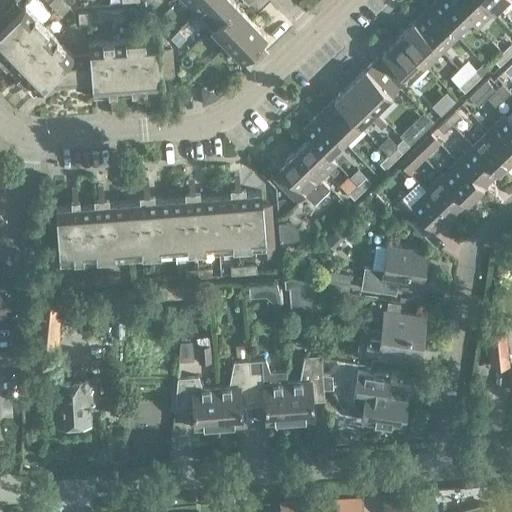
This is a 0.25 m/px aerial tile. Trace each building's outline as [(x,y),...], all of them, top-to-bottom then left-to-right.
[(54,9),(63,0),(62,0),(50,0),(48,3),(54,9)] [(63,0),(54,9),(60,16),(69,7),(63,0)] [(182,0),(195,13),(208,0),(182,0)] [(208,0),(195,13),(210,29),(235,4),(230,0),(208,0)] [(435,0),(428,7),(454,34),(469,19),(451,0),(435,0)] [(481,0),(451,0),(469,19),(477,27),(492,12),(481,0)] [(481,0),(492,12),(504,0),(481,0)] [(0,51),(5,57),(40,22),(24,5),(21,8),(15,2),(0,16),(0,51)] [(210,29),(225,44),(250,20),(235,4),(210,29)] [(438,49),(454,34),(428,7),(412,22),(438,49)] [(109,10),(110,19),(122,18),(122,9),(109,10)] [(110,19),(109,10),(96,11),(96,20),(110,19)] [(86,12),(77,13),(78,26),(87,25),(86,12)] [(266,36),(250,20),(225,44),(249,69),(267,51),(259,43),(266,36)] [(20,73),(56,39),(40,22),(5,57),(20,73)] [(412,22),(397,37),(423,64),(426,68),(433,62),(429,58),(438,49),(412,22)] [(178,45),(183,39),(183,34),(178,29),(170,37),(178,45)] [(157,36),(134,38),(137,87),(161,85),(161,82),(173,81),(170,47),(158,48),(157,36)] [(381,53),(373,61),(398,87),(407,79),(423,64),(397,37),(381,52),(381,53)] [(111,39),(115,89),(137,87),(134,38),(111,39)] [(37,90),(41,86),(72,56),(56,39),(20,73),(37,90)] [(87,41),(88,55),(91,85),(91,90),(115,89),(111,39),(87,41)] [(501,51),(507,57),(511,52),(511,45),(510,43),(501,51)] [(507,57),(501,51),(492,60),(498,66),(507,57)] [(54,88),(91,85),(88,55),(72,56),(41,86),(48,93),(54,88)] [(365,68),(348,84),(374,110),(390,95),(398,87),(373,61),(365,68)] [(511,72),(511,62),(503,70),(508,76),(511,72)] [(466,77),(472,84),(480,75),(475,69),(466,77)] [(472,84),(466,77),(457,86),(463,92),(472,84)] [(476,88),(485,98),(494,89),(485,79),(476,88)] [(372,120),(378,115),(374,110),(348,84),(333,99),(359,125),(368,116),(372,120)] [(485,98),(476,88),(467,96),(477,106),(485,98)] [(445,91),(431,104),(440,114),(455,100),(445,91)] [(333,99),(317,114),(343,140),(359,125),(333,99)] [(445,118),(451,124),(459,116),(454,109),(445,118)] [(328,155),(343,140),(317,114),(302,129),(309,137),(328,155)] [(503,114),(487,130),(511,156),(511,125),(510,123),(511,122),(505,116),(503,114)] [(451,124),(445,118),(436,126),(442,132),(451,124)] [(497,172),(511,157),(511,156),(487,130),(472,145),(497,172)] [(420,154),(423,157),(439,142),(430,132),(414,148),(420,154)] [(336,163),(328,155),(309,137),(294,152),(320,178),(336,163)] [(482,187),(497,172),(472,145),(456,160),(482,187)] [(386,154),(392,160),(401,152),(395,146),(386,154)] [(398,163),(408,172),(423,157),(420,154),(414,148),(398,163)] [(269,175),(286,193),(295,202),(304,194),(313,203),(329,187),(320,178),(294,152),(278,167),(269,175)] [(392,160),(386,154),(378,163),(384,169),(392,160)] [(456,160),(440,175),(466,202),(482,187),(456,160)] [(440,175),(424,190),(451,217),(466,202),(440,175)] [(355,184),(361,190),(370,182),(364,176),(355,184)] [(361,190),(355,184),(347,193),(353,199),(361,190)] [(435,232),(451,217),(424,190),(409,205),(400,196),(392,205),(405,218),(422,235),(430,227),(435,232)] [(260,191),(237,193),(241,245),(264,243),(265,256),(274,255),(270,204),(261,205),(260,191)] [(237,193),(214,195),(218,246),(241,245),(237,193)] [(214,195),(191,197),(195,248),(218,246),(214,195)] [(191,197),(169,198),(173,250),(195,248),(191,197)] [(169,198),(146,200),(150,252),(173,250),(169,198)] [(146,200),(123,202),(127,253),(150,252),(146,200)] [(123,202),(101,203),(105,255),(127,253),(123,202)] [(101,203),(78,205),(82,257),(105,255),(101,203)] [(58,259),(82,257),(78,205),(54,207),(55,221),(47,221),(51,272),(59,271),(58,259)] [(369,290),(395,294),(397,280),(420,284),(425,251),(386,245),(382,270),(373,268),(369,290)] [(242,265),(243,274),(256,273),(255,264),(242,265)] [(243,274),(242,265),(229,266),(230,275),(243,274)] [(197,269),(198,277),(211,276),(210,268),(197,269)] [(198,277),(197,269),(184,270),(185,278),(198,277)] [(347,290),(350,274),(330,271),(327,287),(347,290)] [(106,276),(107,284),(120,283),(119,275),(106,276)] [(107,284),(106,276),(93,277),(94,285),(107,284)] [(152,277),(153,286),(166,285),(165,276),(152,277)] [(70,278),(71,287),(84,286),(83,277),(70,278)] [(153,286),(152,277),(139,278),(140,287),(153,286)] [(71,287),(70,278),(57,279),(58,288),(71,287)] [(63,296),(63,313),(95,310),(93,294),(63,296)] [(318,305),(330,306),(331,295),(320,294),(318,305)] [(37,295),(33,343),(56,346),(61,297),(37,295)] [(424,316),(398,312),(399,303),(386,301),(385,310),(383,310),(380,331),(368,330),(364,354),(400,360),(402,345),(419,347),(424,316)] [(505,333),(487,335),(490,366),(508,364),(505,333)] [(210,361),(208,337),(195,338),(197,363),(210,361)] [(180,341),(179,349),(189,349),(188,341),(180,341)] [(298,380),(286,381),(289,421),(312,419),(311,393),(323,392),(322,389),(321,374),(320,354),(303,356),(298,380)] [(264,359),(248,360),(251,397),(263,396),(265,423),(289,421),(286,381),(273,382),(264,359)] [(324,359),(322,374),(321,374),(322,389),(332,388),(331,375),(330,375),(330,371),(335,368),(336,361),(324,359)] [(227,385),(214,386),(217,426),(241,424),(239,398),(251,397),(248,360),(232,361),(227,385)] [(385,375),(357,370),(352,400),(368,422),(402,427),(405,407),(399,398),(389,396),(383,388),(385,375)] [(193,428),(217,426),(214,386),(201,387),(197,376),(176,377),(174,403),(191,402),(193,428)] [(87,380),(54,383),(57,428),(90,425),(87,380)] [(123,389),(109,390),(110,411),(125,410),(123,389)] [(419,511),(418,493),(380,496),(381,511),(419,511)] [(280,503),(280,511),(337,511),(337,510),(336,501),(316,503),(316,501),(280,503)]
